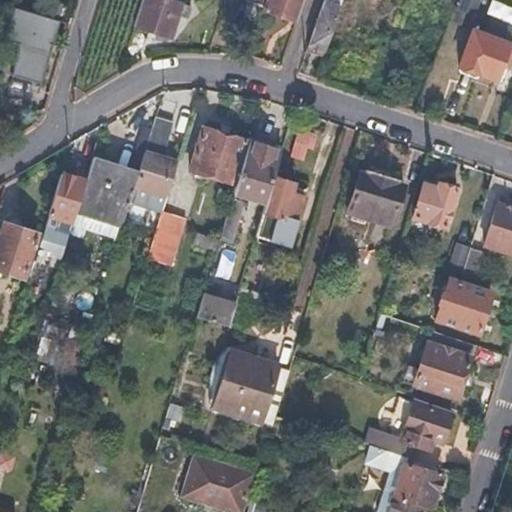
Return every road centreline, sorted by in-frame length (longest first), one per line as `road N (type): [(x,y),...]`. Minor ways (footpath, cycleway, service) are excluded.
road 1 (residential): [(46,137),(151,74),(247,73),(284,83)]
road 2 (residential): [(284,83),(511,164)]
road 3 (residential): [(90,0),(46,137)]
